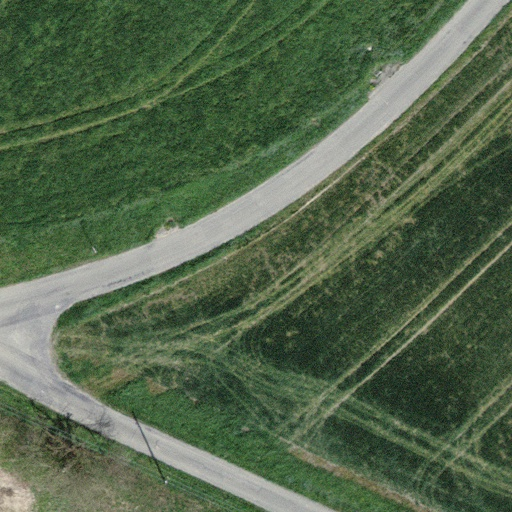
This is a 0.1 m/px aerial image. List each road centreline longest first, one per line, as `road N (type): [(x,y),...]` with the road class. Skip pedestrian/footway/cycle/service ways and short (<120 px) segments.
road 1 (unclassified): [(488,0),(355,132),(265,199),(153,256),(0,307)]
road 2 (unclassified): [(314,511),(0,369)]
